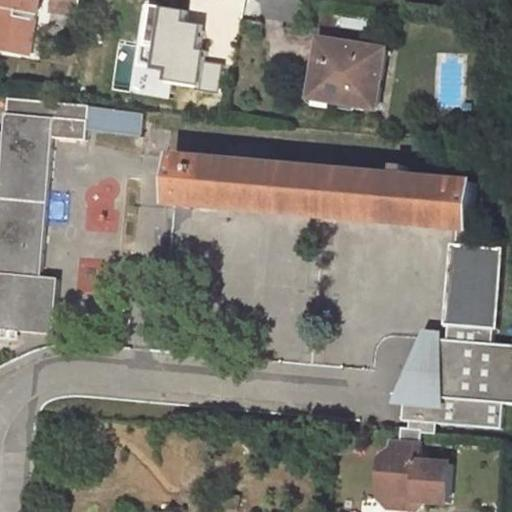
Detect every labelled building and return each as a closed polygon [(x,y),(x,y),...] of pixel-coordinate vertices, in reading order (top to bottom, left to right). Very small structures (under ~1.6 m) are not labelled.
[(35,42),(42,0),(0,0),(0,4),(7,5),(0,46),(0,47),(28,52),(30,41),(35,42)] [(81,8),(82,0),(54,0),(54,4),(81,8)] [(384,105),(392,46),(325,38),(321,76),(329,76),(327,91),(343,93),(342,100),(384,105)] [(19,340),(19,332),(56,335),(61,280),(44,278),(56,139),(89,142),(92,107),(12,99),(9,134),(4,193),(0,235),(0,330),(2,331),(1,338),(19,340)] [(0,192),(4,193),(9,134),(0,133),(0,192)] [(458,229),(470,230),(474,183),(179,157),(175,204),(458,229)] [(458,229),(457,244),(469,245),(470,230),(458,229)] [(469,245),(457,244),(454,244),(447,327),(450,327),(496,331),(500,332),(508,249),(469,245)] [(76,289),(99,292),(103,261),(80,258),(76,289)] [(496,331),(450,327),(449,340),(446,340),(446,333),(428,331),(397,405),(406,406),(404,422),(504,430),(507,406),(511,406),(511,346),(495,345),(496,331)] [(409,433),(408,446),(429,448),(430,435),(409,433)] [(393,511),(415,511),(416,507),(432,508),(455,510),(459,471),(428,469),(429,448),(408,446),(393,444),(393,452),(387,459),(385,481),(395,489),(393,511)] [(393,511),(395,489),(385,481),(382,504),(393,511)]
